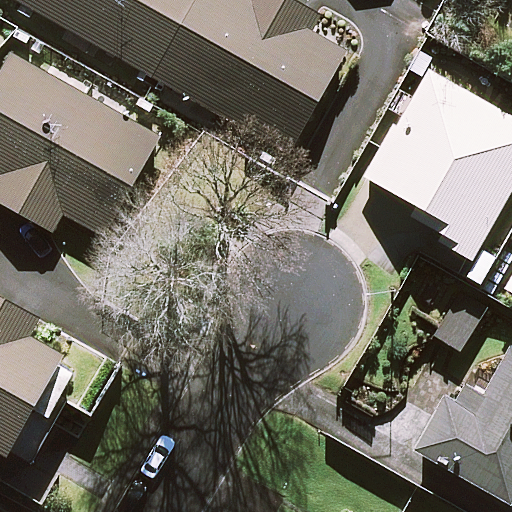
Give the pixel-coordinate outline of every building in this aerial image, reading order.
[(10,0),(294,157),(350,56),(308,33),(317,17),(285,0),(10,0)] [(164,141),(16,58),(0,86),(0,179),(1,180),(0,182),(0,203),(55,235),(66,216),(109,240),(164,141)] [(511,199),(511,120),(433,75),(372,182),(445,224),(435,242),(474,264),(511,199)] [(488,311),(460,295),(437,338),(465,353),(488,311)] [(0,452),(18,463),(74,359),(36,338),(45,322),(0,297),(0,452)] [(511,355),(486,400),(461,385),(421,454),(511,506),(511,355)]
